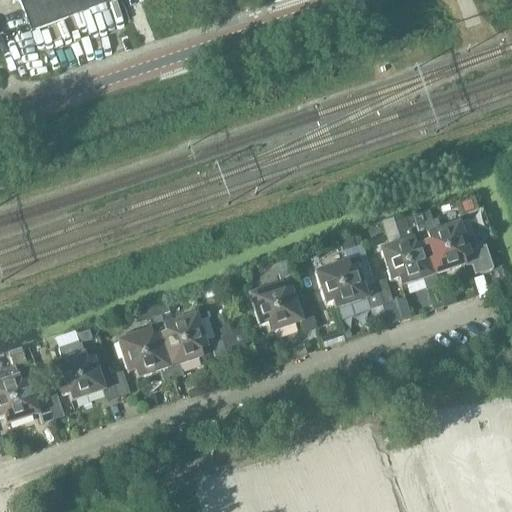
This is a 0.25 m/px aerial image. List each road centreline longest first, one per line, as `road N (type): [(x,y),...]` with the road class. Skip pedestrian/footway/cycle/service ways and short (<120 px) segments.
road 1 (residential): [(0,476),(490,302)]
road 2 (residential): [(345,0),(0,116)]
